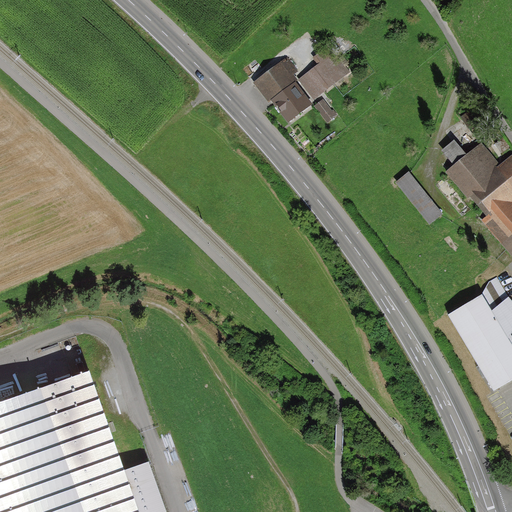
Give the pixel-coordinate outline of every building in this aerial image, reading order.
[(298,80),(314,100),(350,72),(338,56),(335,58),(327,47),(315,56),(321,63),(298,80)] [(288,124),(313,105),(296,83),(298,81),(294,76),(299,72),(288,57),(253,84),(269,104),(271,102),(288,124)] [(315,107),(328,123),(338,115),(334,110),(332,111),(324,100),(315,107)] [(469,129),(484,119),(476,107),(461,117),(469,129)] [(495,144),(502,154),(511,147),(504,137),(495,144)] [(454,167),(467,157),(455,142),(442,152),(454,167)] [(482,221),(511,255),(511,155),(501,165),(483,143),(467,157),(454,167),(447,174),(468,199),(470,197),(487,217),(482,221)] [(430,226),(443,216),(409,173),(396,184),(430,226)] [(489,282),(483,297),(509,340),(511,335),(511,300),(510,297),(498,277),(489,282)] [(483,297),(448,317),(493,393),(511,382),(511,345),(509,340),(483,297)] [(0,511),(167,511),(148,457),(124,465),(87,362),(0,392),(0,511)] [(249,504),(252,511),(280,511),(273,494),(249,504)]
